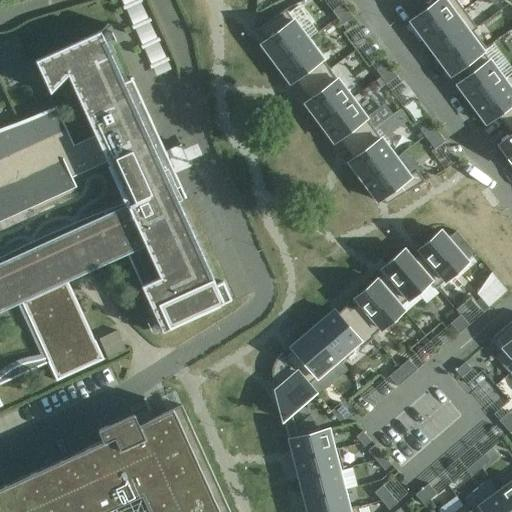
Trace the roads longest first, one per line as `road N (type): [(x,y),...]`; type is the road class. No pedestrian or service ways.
road 1 (residential): [(0,453),(179,365),(259,305),(257,273),(197,141),(189,73),(162,0)]
road 2 (residential): [(511,204),(362,0)]
